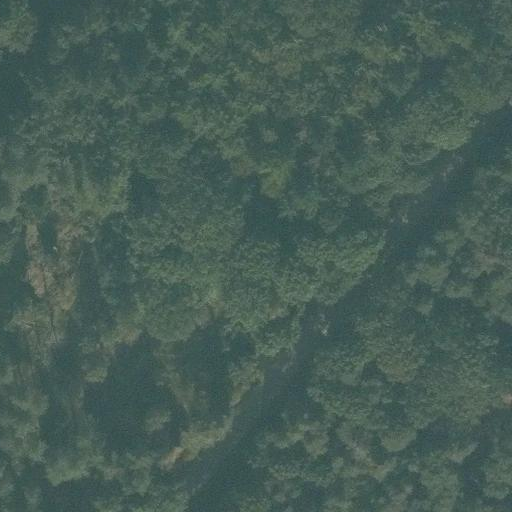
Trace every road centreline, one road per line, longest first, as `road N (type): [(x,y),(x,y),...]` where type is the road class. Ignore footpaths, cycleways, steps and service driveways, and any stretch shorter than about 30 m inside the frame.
road 1 (tertiary): [(181,511),(511,103)]
road 2 (track): [(355,296),(0,56)]
road 3 (track): [(355,296),(511,402)]
